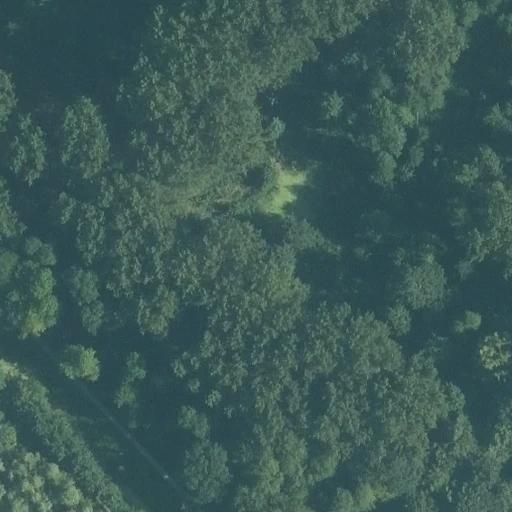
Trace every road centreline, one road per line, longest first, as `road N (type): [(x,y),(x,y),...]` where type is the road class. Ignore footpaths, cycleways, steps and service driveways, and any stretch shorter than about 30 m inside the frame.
road 1 (residential): [(108,511),(0,403)]
road 2 (unclassified): [(443,511),(511,386)]
